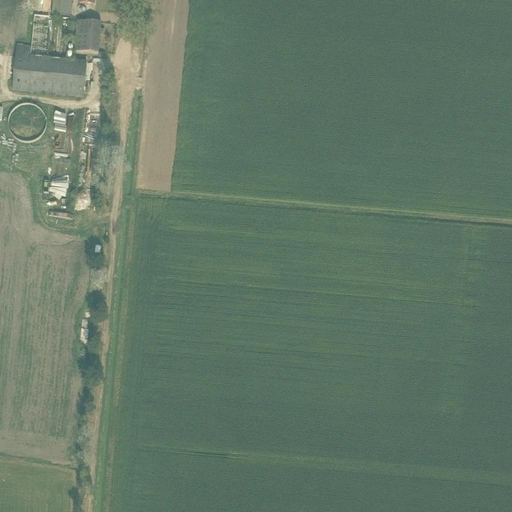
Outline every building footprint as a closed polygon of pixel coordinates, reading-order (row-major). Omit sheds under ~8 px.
[(15,91),(73,97),(83,98),(87,63),(77,62),(69,61),(73,21),(52,19),(53,0),(36,0),(36,8),(44,9),(44,14),(35,13),(32,47),(19,45),(17,45),(12,90),(15,91)] [(55,0),(54,17),(73,19),(75,3),(94,5),(94,0),(55,0)] [(102,25),(77,22),(74,53),(99,55),(102,25)] [(40,110),(36,107),(35,106),(28,105),(23,105),(19,107),(15,109),(11,113),(9,118),(8,123),(8,128),(10,132),(12,136),(16,140),(22,143),(27,143),(34,141),(40,138),(44,133),(46,129),(46,123),(45,118),(43,114),(40,110)] [(51,175),(48,193),(68,196),(70,178),(51,175)]
